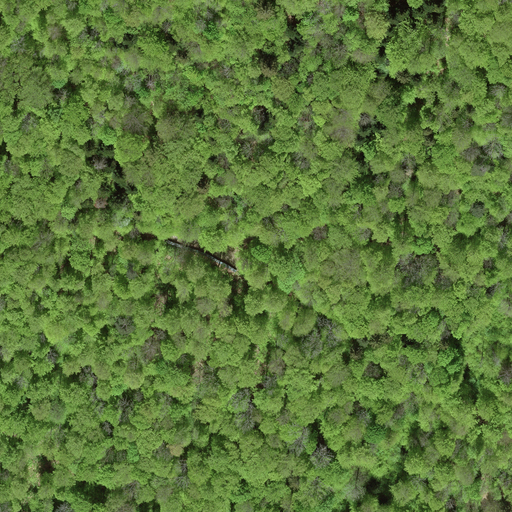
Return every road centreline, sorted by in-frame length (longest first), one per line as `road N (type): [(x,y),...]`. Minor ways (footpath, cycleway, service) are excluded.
road 1 (track): [(511,259),(377,226),(321,226),(217,244),(0,208)]
road 2 (track): [(217,244),(247,269),(336,311),(511,435)]
road 3 (track): [(193,511),(157,488),(0,425)]
